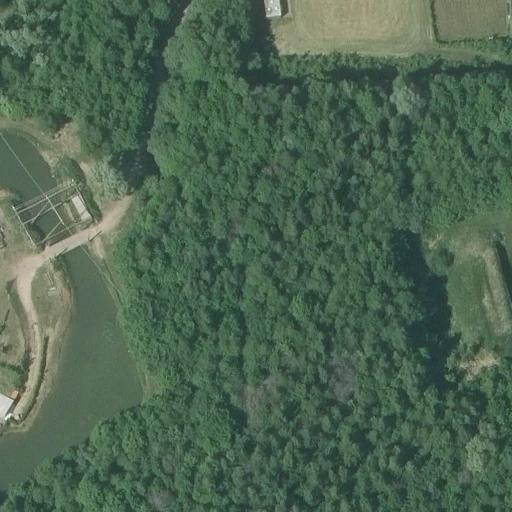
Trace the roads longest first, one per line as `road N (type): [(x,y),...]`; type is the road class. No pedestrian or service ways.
road 1 (track): [(138,511),(237,431),(241,383),(230,269),(201,213),(138,162)]
road 2 (track): [(185,0),(127,190),(24,242)]
